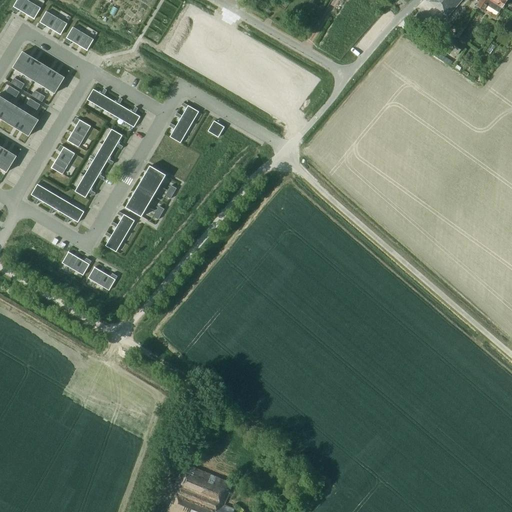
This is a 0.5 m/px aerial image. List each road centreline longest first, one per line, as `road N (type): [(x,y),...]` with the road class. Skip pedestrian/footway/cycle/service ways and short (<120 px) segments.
road 1 (unclassified): [(283,152),(126,329),(109,331),(0,268)]
road 2 (unclassified): [(511,353),(283,152)]
road 3 (residential): [(14,206),(91,71)]
road 4 (residential): [(87,243),(164,111)]
road 5 (residential): [(348,75),(216,0)]
road 6 (residential): [(164,111),(179,87),(283,152)]
road 7 (residential): [(91,71),(24,31),(0,70)]
road 8 (track): [(120,331),(99,360),(26,322)]
